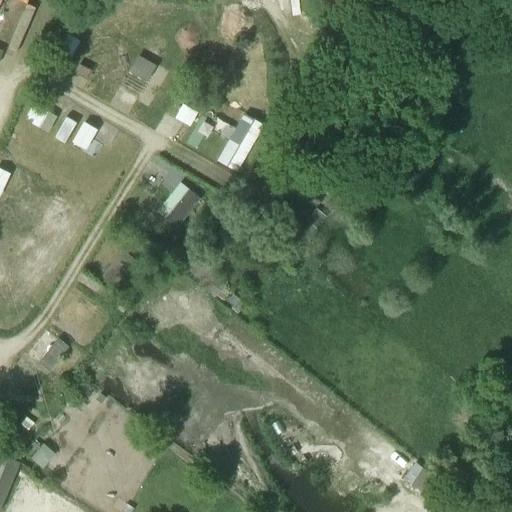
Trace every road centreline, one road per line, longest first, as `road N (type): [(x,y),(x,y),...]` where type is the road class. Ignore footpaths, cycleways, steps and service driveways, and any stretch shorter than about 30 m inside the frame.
road 1 (track): [(19,65),(262,200)]
road 2 (track): [(148,136),(15,350),(0,346)]
